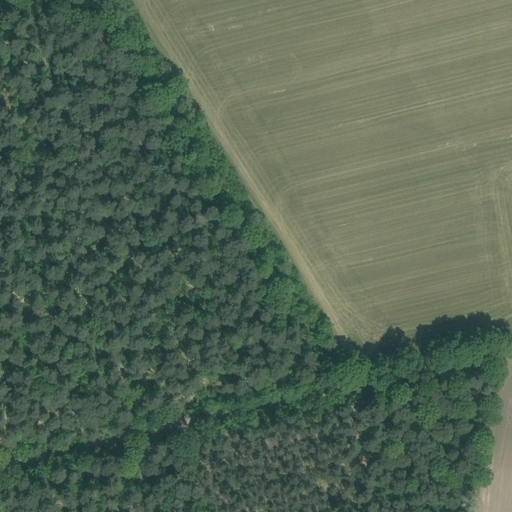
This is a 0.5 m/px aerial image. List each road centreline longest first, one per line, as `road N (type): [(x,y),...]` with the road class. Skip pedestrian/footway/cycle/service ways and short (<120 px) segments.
road 1 (track): [(357,511),(363,442),(345,384),(110,0)]
road 2 (track): [(0,469),(511,345)]
